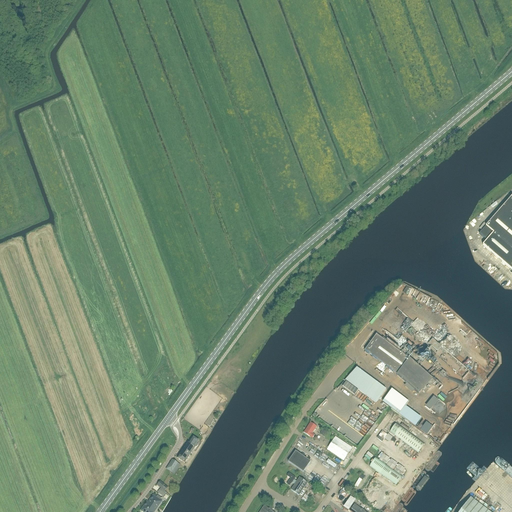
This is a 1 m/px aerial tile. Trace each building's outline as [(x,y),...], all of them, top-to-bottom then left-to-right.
[(511,271),(511,196),(511,197),(505,205),(504,204),(501,207),(502,208),(479,234),(486,241),(482,246),(511,271)] [(409,360),(401,354),(376,335),(364,351),(397,376),(418,395),(432,380),(409,359),(409,360)] [(387,392),(357,369),(346,382),(376,406),(387,392)] [(425,444),(400,426),(396,423),(390,432),(418,453),(425,444)] [(304,433),(309,437),(311,434),(312,434),(316,427),(311,424),(309,427),(308,426),(304,433)] [(394,443),(396,441),(388,435),(386,437),(394,443)] [(177,458),(184,464),(195,447),(197,447),(198,446),(197,445),(196,444),(199,440),(193,436),(188,443),(187,443),(177,458)] [(352,448),(335,437),(327,450),(343,461),(352,448)] [(294,453),(288,463),(302,473),(309,462),(294,453)] [(402,476),(394,470),(376,458),(369,467),(396,485),(402,476)] [(172,473),(178,464),(172,460),(166,469),(172,473)] [(299,496),(303,490),(307,483),(299,478),(297,482),(294,480),(295,478),(289,474),(283,482),(290,486),(292,483),(295,485),(291,491),(299,496)] [(157,485),(161,489),(165,492),(168,488),(163,483),(160,481),(157,485)] [(352,490),(356,493),(361,485),(358,483),(352,490)] [(392,496),(395,491),(389,488),(386,493),(392,496)] [(166,493),(165,492),(161,489),(158,493),(163,497),(166,493)] [(378,500),(381,495),(376,492),(373,497),(378,500)] [(481,504),(484,507),(492,498),(489,495),(481,504)] [(141,511),(142,511),(154,511),(161,502),(159,500),(160,499),(157,496),(156,498),(153,496),(148,503),(147,503),(141,511)] [(309,500),(305,496),(301,501),(306,504),(309,500)] [(373,509),(377,503),(372,499),(368,506),(373,509)] [(487,511),(470,499),(460,511),(487,511)]
